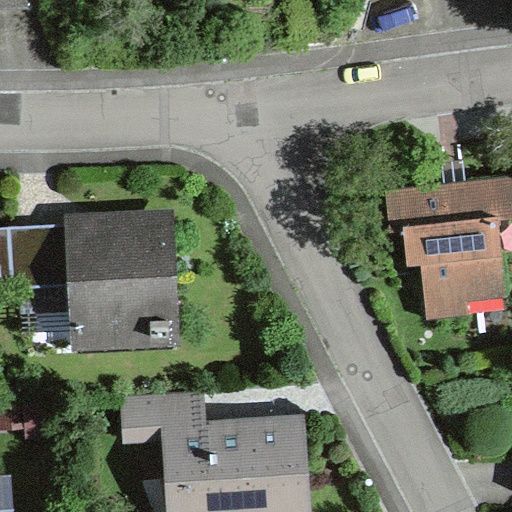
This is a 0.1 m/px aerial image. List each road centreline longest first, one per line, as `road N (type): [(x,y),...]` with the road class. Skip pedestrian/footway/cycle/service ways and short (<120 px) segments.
road 1 (residential): [(249,118),(445,511)]
road 2 (residential): [(511,78),(249,118)]
road 3 (residential): [(0,122),(249,118)]
